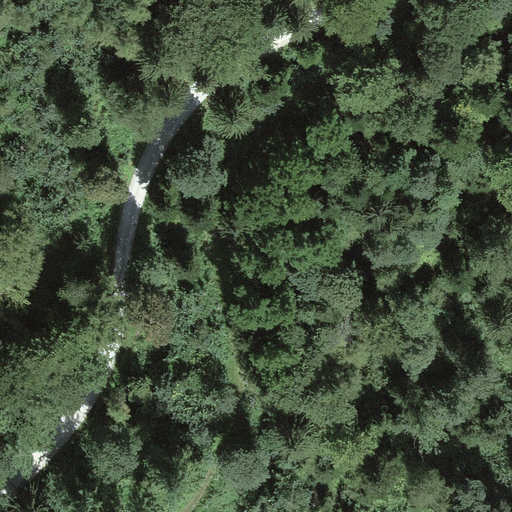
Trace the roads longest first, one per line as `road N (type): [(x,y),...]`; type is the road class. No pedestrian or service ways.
road 1 (unclassified): [(355,0),(225,67),(167,124),(133,196),(101,373),(59,438),(0,498)]
road 2 (track): [(190,511),(227,449),(238,411),(235,334),(215,241),(226,175),(253,130),(410,0)]
